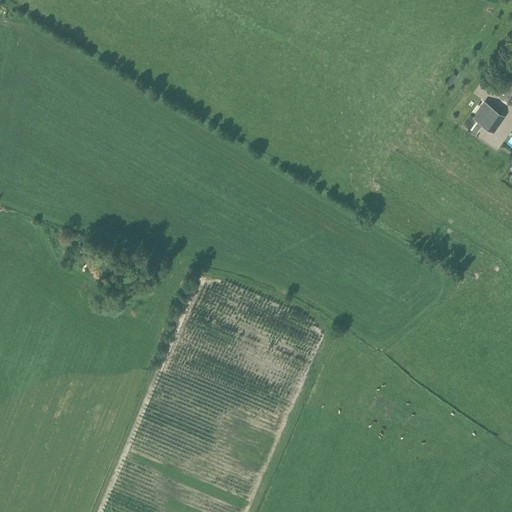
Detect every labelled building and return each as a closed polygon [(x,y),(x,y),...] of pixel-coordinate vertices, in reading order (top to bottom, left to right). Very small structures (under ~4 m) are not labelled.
[(472,9),(464,18),(467,21),(475,13),(472,9)] [(451,24),(461,17),(458,13),(448,21),(451,24)] [(461,127),(480,95),(447,74),(437,62),(428,57),(364,162),(375,176),(373,180),(369,177),(367,179),(373,183),(377,180),(376,178),(408,198),(412,191),(420,184),(442,150),(447,145),(456,130),(461,127)] [(473,72),(476,69),(469,61),(465,64),(473,72)] [(511,103),(511,71),(496,93),(511,103)] [(473,118),(493,132),(505,116),(485,101),(473,118)] [(394,210),(384,220),(392,227),(401,218),(394,210)] [(468,255),(511,239),(511,210),(451,233),(459,254),(466,252),(468,255)]
